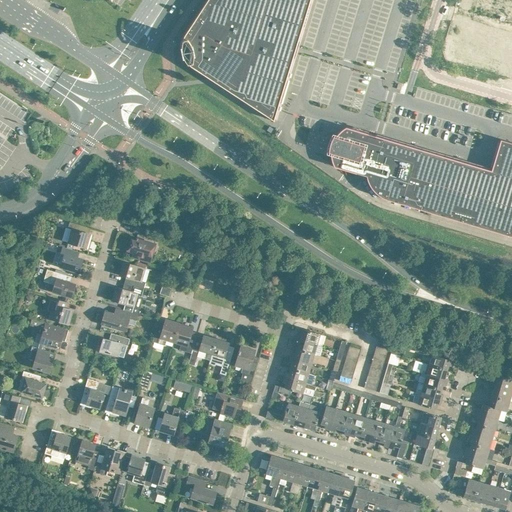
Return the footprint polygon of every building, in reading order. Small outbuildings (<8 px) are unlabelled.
[(310,0),(207,0),(185,36),(184,37),(183,39),(183,40),(182,41),(182,42),(182,44),(182,45),(181,47),(181,48),(181,50),(182,52),(182,53),(182,54),(183,56),(183,57),(184,58),(184,59),(185,61),(186,62),(187,63),(188,64),(189,65),(190,66),(191,67),(274,121),(310,0)] [(473,19),(473,22),(511,33),(511,0),(481,0),(475,20),(473,19)] [(369,135),(345,127),(344,128),(342,129),(341,130),(339,132),(338,133),(337,134),(336,136),(335,137),(333,136),(332,138),(331,140),(330,142),(330,144),(329,147),(329,149),(329,151),(329,153),(331,153),(331,155),(331,157),(331,159),(332,160),(332,162),(333,163),(333,165),(334,167),(354,173),(358,174),(365,176),(366,178),(366,180),(367,182),(368,184),(369,185),(370,187),(371,189),(372,190),(373,192),(375,193),(376,195),(377,195),(379,196),(380,197),(382,198),(386,200),(511,236),(511,143),(500,140),(491,171),(369,135)] [(318,159),(326,155),(322,149),(327,146),(323,140),(318,143),(314,137),(307,142),(318,159)] [(364,199),(361,204),(376,210),(378,204),(364,199)] [(86,248),(90,234),(88,234),(90,228),(70,222),(68,228),(66,228),(62,240),(68,242),(86,248)] [(144,236),(146,229),(135,226),(133,232),(144,236)] [(138,238),(136,237),(136,239),(131,237),(127,251),(133,252),(131,258),(139,260),(147,263),(150,264),(155,244),(138,239),(138,238)] [(79,273),(83,259),(77,258),(79,252),(63,247),(61,253),(59,252),(55,264),(61,265),(60,267),(79,273)] [(141,281),(145,268),(147,263),(139,260),(137,266),(124,262),(120,276),(126,277),(124,283),(144,289),(145,283),(141,281)] [(71,298),(75,284),(70,283),(71,277),(47,269),(43,282),(54,285),(52,292),(71,298)] [(142,295),(144,289),(124,283),(122,289),(116,287),(112,300),(112,301),(134,307),(137,294),(142,295)] [(68,324),(72,310),(66,309),(68,303),(49,297),(46,310),(52,312),(50,318),(68,324)] [(134,326),(138,314),(116,308),(115,314),(105,311),(101,324),(125,331),(127,324),(134,326)] [(66,330),(31,319),(30,325),(40,328),(39,334),(42,335),(40,343),(58,348),(61,340),(63,341),(66,330)] [(173,342),(179,323),(166,320),(164,323),(159,322),(153,342),(165,345),(166,340),(173,342)] [(192,328),(191,327),(179,323),(173,342),(181,344),(179,350),(191,353),(196,336),(197,333),(191,331),(192,328)] [(317,344),(320,334),(302,329),(300,333),(298,333),(296,338),(317,344)] [(123,358),(129,339),(111,334),(109,340),(97,337),(94,349),(118,356),(123,358)] [(210,360),(216,339),(203,335),(203,338),(196,336),(191,353),(188,364),(194,366),(199,350),(206,352),(204,358),(210,360)] [(314,354),(317,344),(296,338),(294,343),(297,344),(296,349),(314,354)] [(234,348),(228,346),(229,343),(216,339),(210,360),(209,364),(215,366),(218,356),(224,358),(220,374),(226,375),(234,348)] [(389,345),(377,342),(376,348),(387,351),(389,345)] [(49,372),(55,353),(32,346),(28,359),(35,361),(33,368),(49,372)] [(251,360),(254,350),(241,346),(240,351),(238,351),(238,354),(239,354),(235,365),(242,367),(239,379),(251,383),(257,362),(251,360)] [(359,355),(361,349),(349,346),(347,351),(359,355)] [(385,357),(387,351),(376,348),(374,353),(385,357)] [(311,364),(314,354),(296,349),(295,353),(292,352),(290,358),(311,364)] [(357,361),(359,355),(347,351),(346,357),(357,361)] [(384,363),(385,357),(374,353),(372,359),(384,363)] [(397,366),(399,356),(396,354),(391,353),(388,363),(393,364),(397,366)] [(451,367),(453,361),(426,353),(425,356),(431,358),(429,364),(447,370),(449,366),(451,367)] [(356,367),(357,361),(346,357),(344,363),(356,367)] [(308,373),(311,364),(290,358),(288,363),(291,364),(290,368),(308,373)] [(382,368),(384,363),(372,359),(371,365),(382,368)] [(354,372),(356,367),(344,363),(342,369),(354,372)] [(446,374),(447,370),(429,364),(423,363),(421,370),(418,369),(417,372),(421,373),(447,381),(449,375),(446,374)] [(380,374),(382,368),(371,365),(369,371),(380,374)] [(305,383),(308,373),(290,368),(289,373),(286,372),(284,377),(305,383)] [(352,378),(354,372),(342,369),(341,375),(352,378)] [(333,381),(336,371),(332,370),(331,370),(328,379),(333,381)] [(42,397),(46,384),(39,382),(41,376),(23,371),(18,390),(42,397)] [(146,392),(152,373),(144,371),(138,390),(146,392)] [(379,380),(380,374),(369,371),(367,376),(379,380)] [(391,385),(394,375),(390,374),(385,373),(382,383),(387,384),(391,385)] [(446,386),(447,381),(421,373),(420,376),(425,377),(423,384),(441,390),(443,385),(446,386)] [(350,384),(352,378),(341,375),(339,381),(350,384)] [(511,390),(511,379),(498,375),(495,385),(511,390)] [(377,386),(379,380),(367,376),(365,382),(377,386)] [(302,393),(304,387),(305,383),(284,377),(283,383),(286,383),(285,388),(280,386),(280,387),(275,385),(273,391),(278,393),(278,392),(289,395),(290,390),(302,393)] [(99,408),(104,393),(110,395),(112,386),(87,379),(80,405),(83,397),(88,398),(86,404),(99,408)] [(331,388),(332,383),(333,381),(328,379),(325,389),(330,390),(331,388)] [(375,392),(377,386),(365,382),(364,388),(375,392)] [(440,394),(441,390),(423,384),(421,391),(416,390),(415,392),(441,400),(443,395),(440,394)] [(509,401),(511,392),(511,390),(495,385),(491,396),(509,401)] [(112,386),(110,395),(105,410),(125,416),(132,392),(126,390),(126,389),(124,389),(124,390),(112,386)] [(440,406),(441,400),(415,392),(410,391),(409,394),(414,396),(412,402),(435,409),(437,405),(440,406)] [(22,422),(26,406),(18,403),(20,397),(2,392),(0,399),(0,403),(8,406),(4,417),(22,422)] [(240,409),(243,400),(217,392),(212,408),(220,411),(220,414),(234,418),(236,408),(240,409)] [(506,412),(509,401),(491,396),(488,406),(482,404),(482,405),(500,410),(506,412)] [(142,398),(135,423),(148,427),(154,408),(147,406),(149,400),(142,398)] [(304,427),(310,405),(300,401),(298,406),(293,424),(304,427)] [(293,424),(298,406),(288,403),(284,415),(268,410),(266,417),(274,420),(274,419),(293,424)] [(314,430),(321,408),(310,405),(304,427),(314,430)] [(497,420),(500,410),(482,405),(481,409),(478,408),(476,414),(497,420)] [(329,430),(335,409),(325,406),(320,425),(325,426),(324,428),(329,430)] [(175,426),(181,428),(186,411),(174,408),(172,416),(164,414),(160,430),(173,434),(175,426)] [(340,430),(345,412),(335,409),(329,430),(335,432),(336,429),(340,430)] [(191,425),(195,413),(188,411),(184,423),(191,425)] [(348,436),(355,415),(345,412),(340,430),(344,431),(343,434),(348,436)] [(441,418),(423,412),(420,423),(438,428),(441,418)] [(495,430),(497,420),(476,414),(475,419),(478,420),(476,424),(495,430)] [(359,436),(361,428),(364,418),(355,415),(348,436),(354,437),(355,435),(359,436)] [(368,442),(372,428),(375,421),(364,418),(361,428),(359,436),(364,437),(363,440),(368,442)] [(225,447),(227,438),(229,432),(232,424),(215,419),(208,442),(225,447)] [(379,442),(383,428),(384,424),(375,421),(372,428),(368,442),(374,443),(375,440),(379,442)] [(0,447),(13,452),(18,436),(12,434),(14,427),(0,422),(0,447)] [(435,439),(438,428),(420,423),(417,433),(435,439)] [(387,447),(393,428),(394,426),(384,424),(383,428),(379,442),(384,443),(383,446),(387,447)] [(492,440),(495,430),(476,424),(475,428),(472,428),(471,433),(492,440)] [(398,428),(394,427),(394,426),(393,428),(387,447),(394,449),(394,446),(399,448),(396,457),(402,459),(406,443),(401,442),(405,430),(398,428)] [(57,434),(58,432),(52,430),(44,454),(64,459),(66,453),(70,437),(57,434)] [(432,449),(435,439),(417,433),(415,440),(414,444),(426,448),(421,465),(429,467),(434,449),(432,449)] [(489,449),(492,440),(471,433),(469,438),(472,439),(471,444),(489,449)] [(93,450),(95,445),(82,441),(76,462),(88,465),(87,469),(94,471),(99,452),(93,450)] [(486,459),(489,449),(471,444),(469,448),(466,447),(465,453),(486,459)] [(120,473),(127,451),(126,451),(125,454),(120,452),(119,453),(107,449),(101,468),(108,470),(106,475),(113,477),(114,472),(120,473)] [(485,463),(486,459),(465,453),(463,458),(466,459),(465,463),(483,469),(485,463)] [(273,487),(282,459),(271,455),(265,474),(272,476),(269,486),(273,487)] [(132,482),(144,485),(149,468),(143,466),(145,459),(132,456),(130,462),(129,461),(128,463),(129,463),(127,472),(134,474),(132,482)] [(286,480),(291,462),(282,459),(273,487),(277,489),(280,478),(286,480)] [(462,463),(457,461),(455,467),(456,468),(453,475),(464,478),(467,471),(461,469),(462,463)] [(293,493),(302,465),(291,462),(286,480),(293,482),(289,492),(293,493)] [(170,467),(168,466),(156,463),(151,482),(157,484),(155,491),(156,494),(167,497),(174,475),(168,473),(170,467)] [(307,486),(312,468),(302,465),(293,493),(298,495),(301,484),(307,486)] [(314,500),(323,471),(312,468),(307,486),(313,488),(310,498),(314,500)] [(328,492),(333,474),(323,471),(314,500),(312,505),(316,507),(321,490),(328,492)] [(212,504),(216,491),(202,487),(204,481),(189,477),(177,473),(176,479),(187,482),(186,486),(194,488),(191,498),(212,504)] [(335,506),(344,477),(333,474),(328,492),(334,494),(331,505),(335,506)] [(349,499),(355,480),(344,477),(335,506),(339,507),(342,497),(349,499)] [(473,500),(478,482),(468,479),(463,497),(473,500)] [(483,503),(489,485),(478,482),(473,500),(483,503)] [(494,506),(499,488),(489,485),(483,503),(494,506)] [(272,506),(274,498),(277,489),(273,487),(270,497),(268,505),(272,506)] [(360,511),(367,490),(357,487),(351,506),(358,508),(356,511),(360,511)] [(505,509),(510,491),(499,488),(494,506),(505,509)] [(372,511),(377,494),(367,490),(360,511),(365,511),(366,510),(372,511)] [(257,502),(268,505),(270,497),(259,493),(257,502)] [(383,511),(388,497),(377,494),(372,511),(383,511)] [(394,511),(398,500),(388,497),(383,511),(394,511)] [(406,511),(409,503),(398,500),(394,511),(406,511)] [(198,507),(180,501),(177,511),(197,511),(198,507)] [(418,511),(420,506),(409,503),(406,511),(418,511)]
